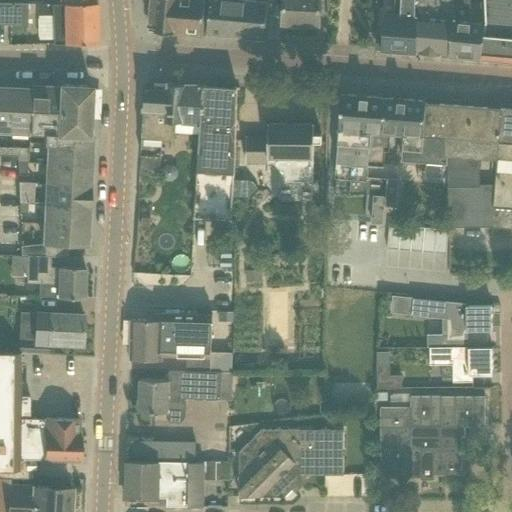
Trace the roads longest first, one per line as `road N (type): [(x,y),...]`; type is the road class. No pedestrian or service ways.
road 1 (tertiary): [(102,511),(122,55)]
road 2 (residential): [(511,78),(122,55)]
road 3 (unclassified): [(0,57),(122,55)]
